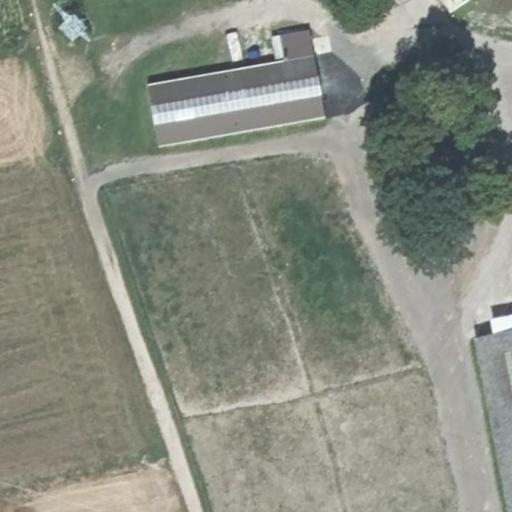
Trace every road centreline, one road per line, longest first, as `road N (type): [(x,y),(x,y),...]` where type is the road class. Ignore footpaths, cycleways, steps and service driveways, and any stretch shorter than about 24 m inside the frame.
road 1 (track): [(26,0),(189,511)]
road 2 (unknown): [(79,171),(339,126),(350,176),(428,346)]
road 3 (unknown): [(51,86),(67,65),(152,31),(234,11),(305,6),(336,40),(339,126)]
